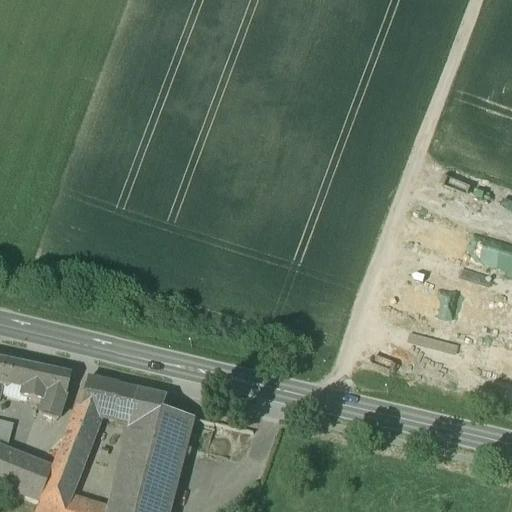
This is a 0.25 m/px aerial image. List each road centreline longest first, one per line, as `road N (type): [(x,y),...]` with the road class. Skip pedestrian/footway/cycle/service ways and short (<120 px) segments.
road 1 (secondary): [(511,447),(0,323)]
road 2 (track): [(327,403),(478,0)]
